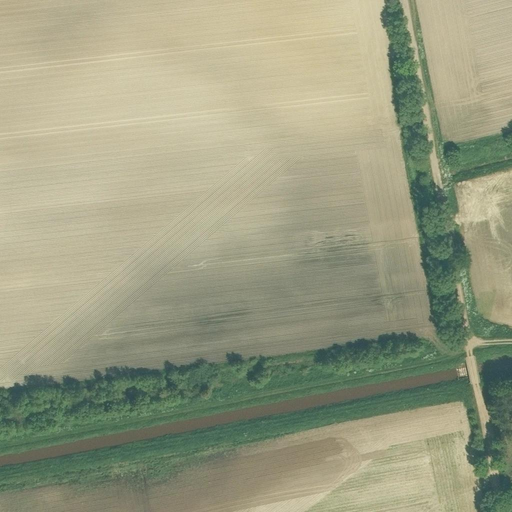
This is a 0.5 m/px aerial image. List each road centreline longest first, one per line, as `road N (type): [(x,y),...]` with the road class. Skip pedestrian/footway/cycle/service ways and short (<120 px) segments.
road 1 (unclassified): [(403,0),(469,341)]
road 2 (track): [(501,511),(469,341),(511,341)]
